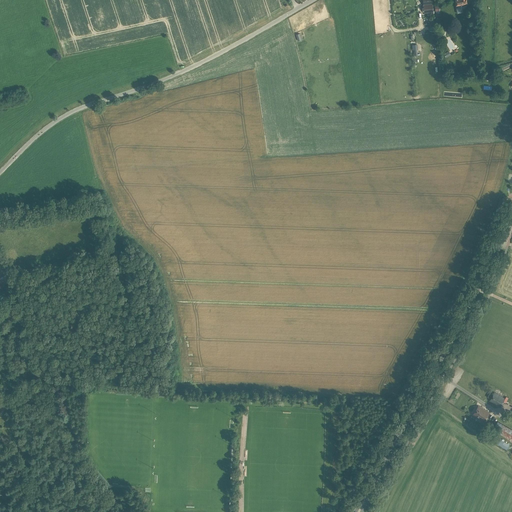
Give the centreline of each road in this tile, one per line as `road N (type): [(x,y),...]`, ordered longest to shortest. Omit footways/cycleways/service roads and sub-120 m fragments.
road 1 (unclassified): [(0,174),(61,119),(188,70),(312,0)]
road 2 (secondary): [(358,511),(498,244)]
